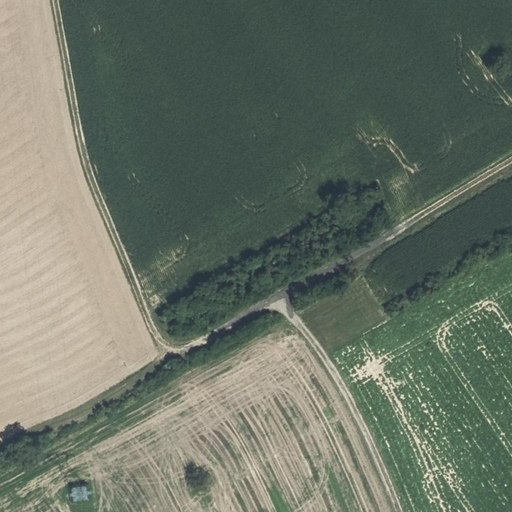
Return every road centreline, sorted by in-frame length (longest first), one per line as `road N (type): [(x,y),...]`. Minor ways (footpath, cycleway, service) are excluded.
road 1 (track): [(511,160),(179,352)]
road 2 (track): [(179,352),(155,337),(93,185),(54,0)]
road 3 (track): [(281,299),(336,379),(399,511)]
road 4 (track): [(179,352),(91,407),(0,449)]
